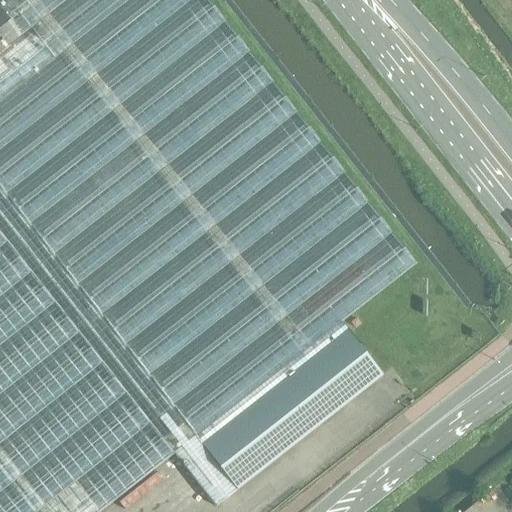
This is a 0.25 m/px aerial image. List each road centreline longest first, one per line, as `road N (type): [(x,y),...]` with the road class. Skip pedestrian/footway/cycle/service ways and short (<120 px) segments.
road 1 (primary): [(371,8),(386,49),(511,212)]
road 2 (secondary): [(332,511),(511,370)]
road 3 (primary): [(511,148),(414,31),(371,8)]
